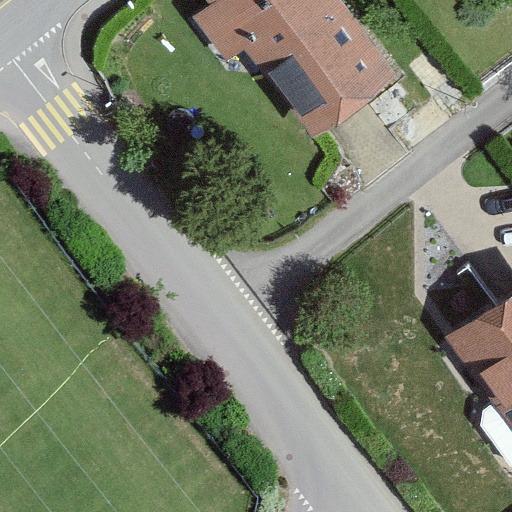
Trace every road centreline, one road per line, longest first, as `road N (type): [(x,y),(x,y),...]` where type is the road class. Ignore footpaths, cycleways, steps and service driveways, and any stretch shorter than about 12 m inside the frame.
road 1 (residential): [(220,319),(511,90)]
road 2 (residential): [(0,41),(220,319)]
road 3 (residential): [(220,319),(372,511)]
